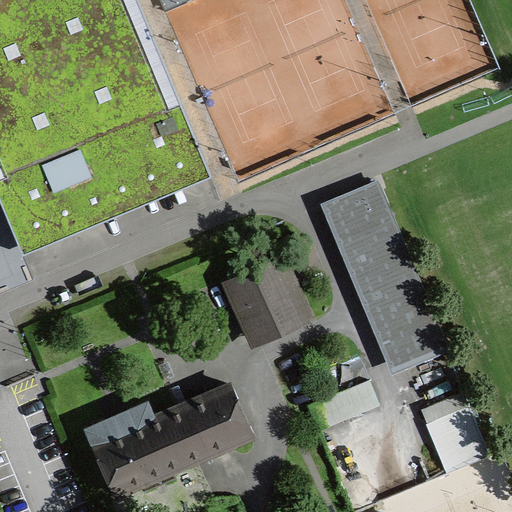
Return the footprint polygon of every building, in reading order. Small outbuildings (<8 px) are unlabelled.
[(135,0),(0,0),(0,195),(22,251),(212,173),(135,0)] [(446,348),(376,181),(337,197),(407,365),(412,363),(446,348)] [(259,339),(300,321),(282,279),(274,262),(233,280),(259,339)] [(369,377),(308,403),(319,429),(381,403),(369,377)] [(105,419),(87,427),(94,444),(116,492),(141,481),(167,470),(172,468),(195,458),(254,432),(232,384),(176,408),(163,414),(154,417),(152,412),(147,401),(129,409),(105,419)] [(465,389),(421,406),(446,470),(490,452),(465,389)]
